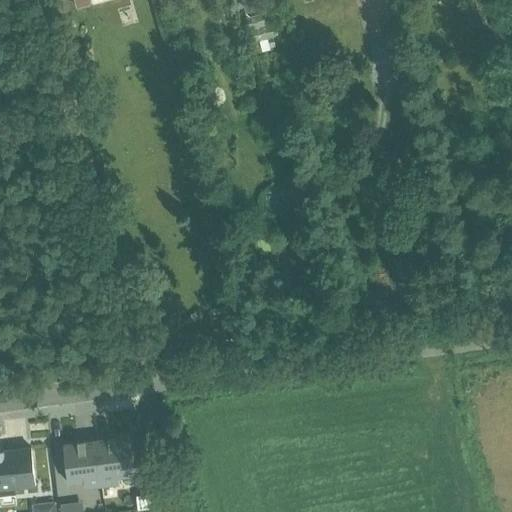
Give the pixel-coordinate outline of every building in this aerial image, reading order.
[(73,0),(62,0),(65,10),(76,7),(73,0)] [(92,4),(90,0),(74,0),(77,8),(92,4)] [(259,0),(231,0),(235,15),(262,7),(259,0)] [(272,10),(248,17),(255,43),(280,36),(272,10)] [(88,45),(76,49),(81,65),(93,62),(88,45)] [(209,88),(204,96),(207,104),(215,107),(222,105),(226,98),(224,90),(216,86),(209,88)] [(254,181),(252,200),(270,202),(272,183),(254,181)] [(217,251),(200,255),(203,268),(220,264),(217,251)] [(97,441),(103,487),(122,484),(121,478),(135,476),(130,437),(97,441)] [(103,487),(97,441),(64,445),(68,484),(86,482),(87,489),(103,487)] [(0,496),(16,495),(16,489),(36,487),(32,448),(3,451),(4,455),(0,455),(0,496)] [(154,494),(137,496),(139,510),(156,508),(154,494)] [(84,501),(61,504),(62,511),(80,511),(85,511),(84,501)] [(56,511),(56,502),(33,505),(33,511),(56,511)]
